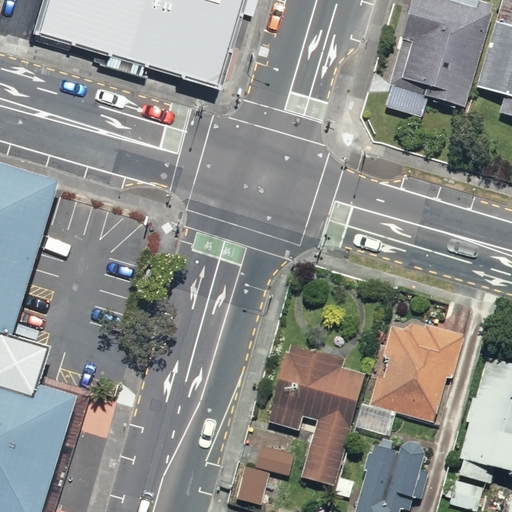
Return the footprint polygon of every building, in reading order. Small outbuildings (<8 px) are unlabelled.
[(240,0),(40,0),(33,26),(217,79),(240,0)] [(480,96),(501,14),(482,9),(484,0),(448,0),(449,1),(445,0),(414,0),(385,109),(429,121),(434,104),(475,115),(480,96)] [(511,0),(505,0),(501,14),(480,96),(507,103),(502,119),(511,121),(511,0)] [(0,511),(40,511),(76,398),(38,385),(50,348),(11,335),(59,182),(0,163),(0,511)] [(438,428),(466,331),(400,312),(372,409),(438,428)] [(342,487),(373,360),(298,341),(277,423),(303,430),(306,419),(323,424),(309,478),(342,487)] [(511,511),(511,366),(490,361),(466,464),(511,475),(511,511)] [(421,511),(438,451),(381,436),(360,511),(421,511)] [(298,461),(249,447),(233,501),(263,510),(273,474),(293,479),(298,461)]
